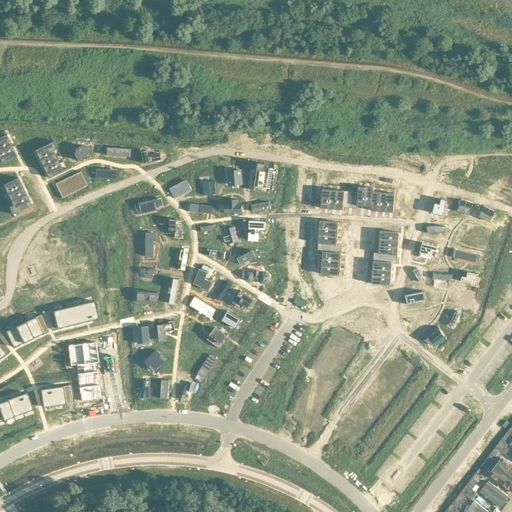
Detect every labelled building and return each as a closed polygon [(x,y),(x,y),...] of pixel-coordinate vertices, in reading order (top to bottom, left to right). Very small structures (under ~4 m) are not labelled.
[(6,134),(0,136),(0,158),(1,162),(16,155),(6,134)] [(53,140),(35,150),(48,177),(63,170),(53,150),(57,148),(53,140)] [(76,144),(73,159),(83,161),(84,156),(88,157),(91,147),(76,144)] [(106,147),(106,155),(130,156),(131,148),(106,147)] [(147,147),(142,148),(143,157),(145,163),(162,159),(160,153),(148,156),(147,147)] [(259,162),(254,190),(271,193),(275,168),(267,167),(267,164),(259,162)] [(96,169),(95,178),(116,180),(117,170),(96,169)] [(228,170),(227,170),(228,178),(228,185),(232,185),(243,184),(243,176),(242,169),(238,169),(228,170)] [(81,171),(55,183),(62,198),(88,185),(81,171)] [(18,177),(3,184),(13,204),(9,206),(12,214),(31,205),(18,177)] [(186,180),(171,188),(176,197),(191,189),(186,180)] [(215,180),(203,181),(204,195),(216,194),(215,180)] [(358,192),(357,205),(358,205),(365,206),(366,187),(360,186),(359,186),(358,192)] [(366,187),(365,206),(372,206),(373,206),(374,192),(374,187),(373,187),(367,187),(366,187)] [(322,189),(321,208),(329,208),(330,189),(324,189),(322,189)] [(330,189),(329,208),(336,209),(337,190),(331,189),(330,189)] [(337,190),(336,209),(343,209),(344,207),(345,191),(344,190),(338,190),(337,190)] [(345,191),(344,207),(358,208),(358,205),(357,205),(358,192),(345,191)] [(372,206),(371,210),(379,211),(380,192),(374,192),(373,206),(372,206)] [(380,192),(379,211),(386,211),(388,193),(387,193),(381,192),(380,192)] [(388,193),(386,211),(394,212),(395,193),(394,193),(388,193)] [(140,203),(135,204),(137,211),(141,210),(162,205),(160,198),(140,203)] [(225,203),(225,213),(242,213),(242,203),(238,203),(238,199),(229,199),(228,203),(225,203)] [(435,202),(433,212),(443,215),(447,200),(441,199),(440,204),(435,202)] [(459,200),(458,203),(460,203),(459,204),(460,205),(470,208),(471,208),(473,203),(461,200),(460,201),(459,200)] [(269,201),(252,204),(253,211),(270,208),(269,201)] [(191,203),(190,211),(214,214),(215,206),(191,203)] [(470,208),(460,205),(458,211),(468,214),(470,208)] [(483,206),(481,211),(492,216),(493,215),(494,216),(495,214),(494,213),(495,212),(483,206)] [(491,218),(482,213),(478,219),(488,224),(491,218)] [(170,218),(169,232),(175,233),(175,238),(182,238),(183,224),(177,223),(177,219),(170,218)] [(249,232),(249,240),(259,240),(259,232),(256,232),(256,229),(265,229),(265,221),(250,220),(249,229),(251,229),(251,232),(249,232)] [(320,221),(319,228),(338,229),(339,223),(339,222),(320,221)] [(215,224),(201,227),(202,232),(216,229),(215,224)] [(232,234),(224,237),(225,242),(233,239),(234,242),(239,241),(235,227),(230,228),(232,234)] [(470,234),(469,236),(470,239),(471,241),(473,242),(476,243),(478,243),(480,243),(483,241),(484,239),(485,237),(485,235),(485,232),(483,230),(481,229),(479,228),(477,227),(474,228),(472,229),(470,231),(470,234)] [(319,228),(319,235),(338,237),(338,236),(338,230),(338,229),(319,228)] [(380,238),(399,240),(399,232),(381,231),(380,232),(380,238)] [(146,232),(146,256),(154,256),(154,232),(146,232)] [(319,235),(318,242),(337,244),(337,243),(338,237),(319,235)] [(380,245),(379,245),(398,247),(399,240),(380,238),(380,239),(380,245)] [(318,242),(318,251),(323,252),(341,253),(342,244),(337,244),(318,242)] [(423,242),(420,252),(436,256),(438,246),(423,242)] [(379,252),(379,253),(398,254),(398,247),(379,245),(379,246),(379,252)] [(182,249),(178,268),(185,269),(188,251),(182,249)] [(211,249),(210,255),(224,258),(226,251),(211,249)] [(455,249),(453,256),(478,263),(480,256),(455,249)] [(240,254),(237,256),(238,258),(241,264),(256,256),(253,250),(241,256),(240,254)] [(323,252),(322,259),(341,260),(341,254),(341,253),(323,252)] [(374,252),(373,261),(392,262),(397,263),(398,254),(379,253),(374,252)] [(322,259),(322,266),(340,267),(341,261),(341,260),(322,259)] [(373,268),(392,270),(392,262),(373,261),(373,262),(373,268)] [(322,266),(321,274),(340,275),(340,274),(340,268),(340,267),(322,266)] [(200,268),(194,283),(201,286),(201,287),(208,290),(212,281),(205,278),(208,272),(200,268)] [(372,275),(391,277),(392,270),(373,268),(373,269),(372,275)] [(418,268),(413,270),(420,282),(420,281),(421,282),(424,280),(424,279),(418,268)] [(245,274),(245,278),(247,281),(251,281),(254,278),(259,279),(262,283),(266,283),(269,280),(270,276),(267,272),(262,272),(259,275),(258,275),(259,270),(255,270),(255,275),(254,275),(252,272),(248,272),(245,274)] [(463,271),(461,281),(471,283),(472,278),(477,278),(478,273),(463,271)] [(372,282),(372,283),(391,284),(391,277),(372,275),(372,276),(372,282)] [(174,278),(169,303),(175,304),(180,279),(174,278)] [(227,281),(216,297),(217,296),(221,300),(232,284),(231,284),(227,281)] [(241,290),(233,302),(242,308),(244,304),(249,307),(254,299),(241,290)] [(139,291),(138,301),(157,303),(158,292),(139,291)] [(424,291),(405,294),(407,305),(426,301),(424,291)] [(451,291),(448,297),(467,305),(471,294),(466,292),(464,297),(451,291)] [(195,296),(190,305),(207,315),(209,311),(213,313),(216,309),(195,296)] [(94,301),(84,303),(88,320),(98,318),(94,301)] [(84,303),(73,306),(78,323),(88,320),(84,303)] [(73,306),(63,308),(67,325),(78,323),(73,306)] [(63,308),(53,310),(53,311),(54,315),(55,319),(56,323),(57,328),(67,325),(63,308)] [(227,311),(222,320),(236,328),(241,319),(227,311)] [(455,312),(449,325),(454,327),(460,314),(455,312)] [(417,313),(402,318),(404,325),(419,320),(417,313)] [(35,316),(25,321),(33,337),(43,332),(41,328),(39,324),(37,320),(36,317),(35,316)] [(25,321),(16,326),(23,342),(33,337),(25,321)] [(174,323),(158,324),(159,331),(160,341),(167,340),(166,331),(175,329),(174,323)] [(16,326),(6,331),(13,347),(23,342),(16,326)] [(148,326),(136,327),(138,343),(150,342),(148,326)] [(216,327),(207,339),(219,347),(227,336),(216,327)] [(302,406),(295,417),(321,434),(329,422),(321,417),(345,381),(340,377),(367,336),(359,331),(355,336),(342,327),(310,376),(316,380),(300,404),(302,406)] [(437,327),(426,336),(435,347),(446,338),(437,327)] [(96,341),(67,345),(70,365),(76,365),(81,401),(101,398),(97,362),(99,362),(96,341)] [(157,350),(146,361),(154,370),(166,359),(157,350)] [(401,352),(338,433),(358,449),(421,369),(408,359),(409,358),(401,352)] [(210,354),(198,373),(205,378),(217,359),(210,354)] [(162,379),(160,398),(168,399),(169,380),(162,379)] [(183,384),(179,398),(184,399),(186,393),(187,390),(192,391),(194,383),(189,382),(188,385),(183,384)] [(63,385),(52,387),(54,405),(66,403),(65,399),(64,394),(64,390),(63,386),(63,385)] [(52,387),(40,389),(43,406),(54,405),(52,387)] [(27,392),(17,396),(23,412),(33,409),(27,392)] [(17,396),(7,399),(13,416),(23,412),(17,396)] [(7,399),(0,401),(0,409),(4,419),(13,416),(7,399)] [(510,428),(496,447),(502,451),(511,438),(511,428),(510,428)] [(481,466),(476,472),(482,477),(485,479),(490,472),(487,470),(496,458),(498,460),(503,453),(502,451),(496,447),(481,466)] [(492,476),(511,490),(511,478),(498,468),(492,476)] [(476,472),(466,485),(472,489),(473,489),(475,491),(479,486),(476,484),(482,477),(476,472)] [(479,493),(499,509),(504,502),(499,499),(504,493),(488,481),(479,493)] [(466,485),(452,504),(458,508),(467,496),(472,500),(477,493),(472,489),(466,485)] [(465,511),(486,511),(473,502),(465,511)]
